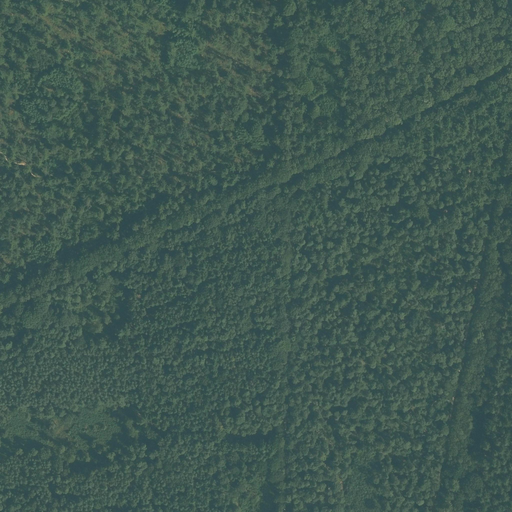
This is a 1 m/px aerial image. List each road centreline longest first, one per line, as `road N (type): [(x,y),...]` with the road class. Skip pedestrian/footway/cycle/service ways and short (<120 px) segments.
road 1 (track): [(0,297),(134,242),(158,241),(308,175),(499,69)]
road 2 (track): [(485,242),(433,511)]
road 3 (track): [(292,12),(62,0)]
